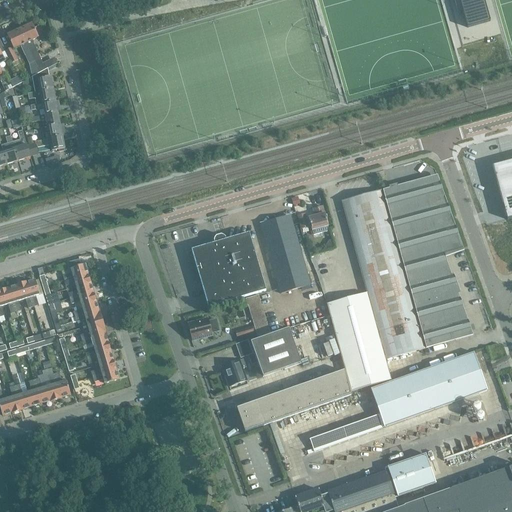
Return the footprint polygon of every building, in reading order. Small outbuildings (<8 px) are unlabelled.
[(490,22),(483,0),(459,0),(461,6),(467,28),(490,22)] [(90,10),(99,8),(97,1),(88,3),(90,10)] [(20,30),(39,73),(57,64),(54,58),(43,64),(32,41),(38,38),(32,24),(20,30)] [(39,73),(20,30),(7,35),(14,49),(20,46),(30,66),(27,74),(30,78),(39,73)] [(18,61),(12,48),(5,52),(11,64),(18,61)] [(35,93),(54,90),(51,78),(49,78),(48,69),(32,77),(35,93)] [(36,105),(56,102),(54,90),(35,93),(28,95),(29,100),(35,99),(36,105)] [(15,97),(12,98),(16,109),(20,108),(17,97),(15,97)] [(45,116),(58,114),(56,102),(36,105),(31,106),(32,111),(44,109),(45,116)] [(48,128),(60,125),(58,114),(45,116),(48,128)] [(21,128),(18,120),(11,122),(11,120),(6,122),(8,129),(13,128),(14,130),(21,128)] [(60,125),(48,128),(41,129),(42,134),(48,133),(50,139),(50,140),(63,137),(60,125)] [(20,141),(13,143),(19,162),(30,158),(27,146),(22,131),(18,133),(20,141)] [(19,162),(13,143),(11,137),(6,138),(7,144),(8,149),(2,151),(3,153),(7,165),(19,162)] [(50,139),(35,142),(35,143),(37,148),(51,146),(52,151),(59,150),(59,153),(65,151),(64,149),(65,149),(63,137),(50,140),(50,139)] [(39,155),(37,148),(35,143),(30,145),(27,146),(30,158),(33,157),(39,155)] [(511,219),(511,161),(492,167),(507,221),(511,219)] [(12,181),(20,180),(19,173),(10,175),(12,181)] [(381,191),(425,349),(470,337),(455,295),(458,294),(451,275),(448,276),(441,256),(460,249),(435,180),(384,194),(383,191),(381,191)] [(385,360),(425,349),(381,191),(342,202),(367,294),(327,305),(329,315),(351,392),(390,381),(385,360)] [(312,231),(328,227),(325,214),(324,214),(322,207),(313,210),(315,217),(309,219),(312,231)] [(281,294),(310,286),(290,216),(260,225),(281,294)] [(301,230),(308,228),(305,216),(297,218),(301,230)] [(208,308),(266,291),(249,234),(226,241),(225,238),(223,237),(221,236),(216,237),(214,239),(214,242),(214,244),(191,251),(208,308)] [(64,282),(88,275),(85,265),(70,270),(72,274),(63,276),(64,282)] [(40,281),(46,279),(43,269),(38,270),(40,281)] [(76,289),(91,285),(88,275),(64,282),(66,287),(75,284),(76,289)] [(26,283),(33,308),(34,307),(35,312),(41,310),(40,306),(39,306),(36,296),(43,294),(39,280),(35,282),(35,281),(27,284),(27,283),(26,283)] [(33,308),(26,283),(16,286),(17,287),(21,300),(25,299),(28,309),(33,308)] [(70,300),(93,293),(91,285),(76,289),(77,292),(68,294),(70,300)] [(21,300),(17,287),(8,289),(16,313),(21,311),(18,301),(21,300)] [(48,287),(43,288),(46,298),(51,296),(48,287)] [(16,313),(8,289),(0,291),(0,292),(4,306),(8,305),(11,314),(16,313)] [(81,307),(96,302),(93,293),(70,300),(71,305),(80,302),(81,307)] [(51,296),(46,298),(48,306),(53,305),(53,303),(57,301),(56,297),(52,299),(51,296)] [(257,337),(270,333),(258,296),(246,299),(257,337)] [(75,318),(99,311),(96,302),(81,307),(82,310),(73,313),(75,318)] [(99,311),(75,318),(76,323),(85,320),(88,330),(95,328),(94,325),(99,324),(98,322),(102,320),(100,313),(99,313),(99,311)] [(212,336),(212,334),(220,332),(217,319),(209,321),(208,319),(187,325),(192,342),(212,336)] [(48,322),(48,320),(38,323),(41,333),(42,332),(44,340),(54,336),(55,334),(51,321),(48,322)] [(82,342),(106,335),(105,332),(102,320),(98,322),(99,324),(94,325),(95,328),(88,330),(89,333),(80,336),(82,342)] [(59,323),(54,324),(58,338),(65,337),(64,334),(63,334),(59,323)] [(77,325),(65,329),(67,335),(78,331),(77,325)] [(237,338),(254,333),(252,327),(235,333),(237,338)] [(301,364),(289,329),(251,343),(263,377),(301,364)] [(94,348),(108,344),(106,335),(82,342),(83,347),(92,344),(94,348)] [(43,342),(45,347),(55,344),(53,339),(43,342)] [(195,348),(217,347),(217,339),(195,341),(195,348)] [(240,359),(248,356),(252,365),(256,364),(248,341),(235,345),(240,359)] [(336,343),(319,348),(325,371),(342,367),(336,343)] [(87,360),(111,353),(108,344),(94,348),(95,352),(85,354),(87,360)] [(24,348),(25,353),(35,350),(34,345),(24,348)] [(14,351),(17,358),(26,355),(25,353),(24,348),(14,351)] [(99,367),(114,362),(111,353),(87,360),(89,365),(98,362),(99,367)] [(380,415),(384,427),(487,391),(473,353),(371,390),(380,415)] [(243,360),(239,361),(222,367),(226,379),(228,386),(229,386),(229,387),(231,387),(237,385),(237,384),(246,381),(242,369),(246,368),(243,360)] [(93,378),(116,371),(114,362),(99,367),(100,370),(91,372),(93,378)] [(53,375),(60,399),(71,396),(66,381),(61,383),(56,367),(51,368),(53,375)] [(116,371),(93,378),(94,383),(103,380),(104,384),(119,380),(116,371)] [(236,408),(245,433),(351,395),(344,371),(237,409),(237,408),(236,408)] [(60,399),(53,375),(48,376),(51,386),(46,387),(51,402),(60,399)] [(15,387),(22,410),(32,407),(27,393),(24,384),(20,385),(18,379),(14,380),(16,386),(15,387)] [(51,402),(46,387),(42,388),(39,379),(34,381),(41,405),(51,402)] [(41,405),(34,381),(29,382),(32,391),(27,393),(32,407),(41,405)] [(22,410),(15,387),(10,388),(12,397),(8,399),(12,413),(22,410)] [(12,413),(8,399),(4,400),(1,391),(0,391),(0,408),(2,416),(12,413)] [(300,415),(270,425),(271,430),(301,419),(300,415)] [(380,415),(310,440),(314,452),(384,427),(380,415)] [(444,435),(457,430),(454,423),(441,428),(444,435)] [(442,458),(446,472),(457,468),(453,454),(442,458)] [(390,511),(398,509),(395,498),(435,484),(425,455),(384,469),(386,474),(328,494),(321,497),(319,490),(295,498),(298,507),(284,511),(308,511),(323,507),(324,511),(331,511),(334,511),(390,511)] [(511,511),(511,467),(398,509),(390,511),(511,511)]
